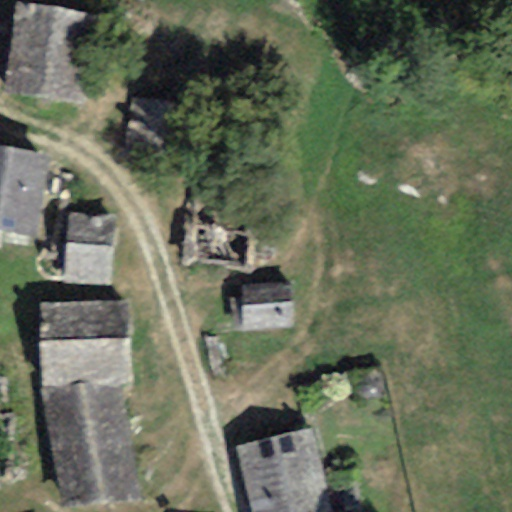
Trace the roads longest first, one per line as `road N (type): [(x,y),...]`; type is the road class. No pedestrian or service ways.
road 1 (track): [(0,111),(112,177),(146,233),(172,322)]
road 2 (track): [(172,322),(224,474)]
